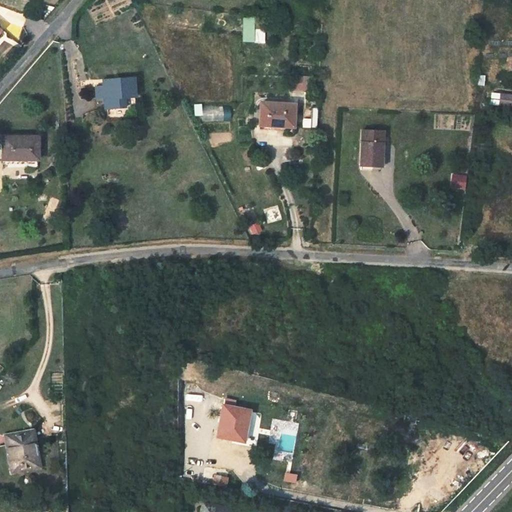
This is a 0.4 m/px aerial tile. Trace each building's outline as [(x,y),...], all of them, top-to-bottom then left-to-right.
[(265,43),(265,29),(256,29),(256,17),(243,16),(243,42),(265,43)] [(102,60),(102,67),(90,68),(90,80),(104,79),(104,88),(130,87),(130,78),(138,78),(138,65),(112,66),(112,59),(102,60)] [(309,86),(310,73),(295,72),(294,85),(309,86)] [(476,97),(483,98),(485,86),(478,85),(476,97)] [(506,90),(485,86),(483,98),(504,102),(506,90)] [(294,102),(261,102),(261,122),(294,122),(294,102)] [(202,107),(203,121),(231,120),(230,106),(202,107)] [(390,121),(367,119),(365,154),(387,156),(390,121)] [(31,131),(0,132),(0,153),(33,151),(31,131)] [(464,164),(450,163),(450,171),(456,171),(456,176),(463,177),(464,164)] [(248,399),(225,393),(220,420),(243,425),(248,399)] [(47,418),(20,419),(21,456),(47,456),(47,418)] [(229,463),(216,460),(214,470),(227,473),(229,463)] [(227,492),(225,491),(205,487),(197,511),(219,511),(221,509),(227,507),(229,505),(231,502),(231,498),(229,495),(227,492)]
